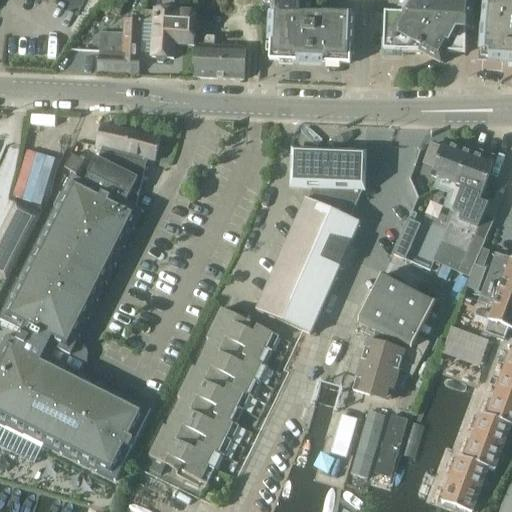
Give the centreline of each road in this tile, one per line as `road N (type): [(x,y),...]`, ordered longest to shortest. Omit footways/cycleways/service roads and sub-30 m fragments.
road 1 (unknown): [(196,103),(89,329),(102,364),(117,372),(136,371),(170,343),(277,106)]
road 2 (secondary): [(0,95),(511,109)]
road 3 (unknown): [(440,109),(422,126),(224,511)]
